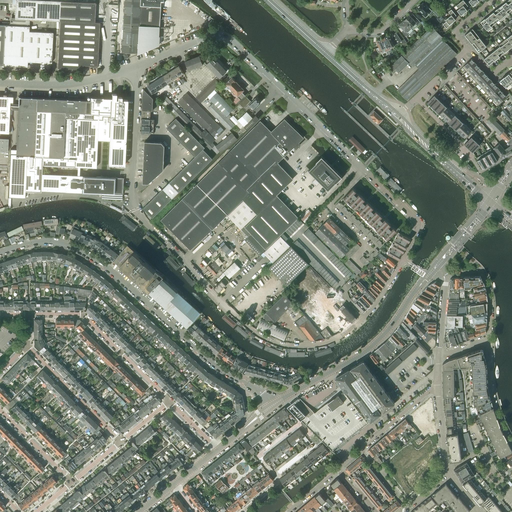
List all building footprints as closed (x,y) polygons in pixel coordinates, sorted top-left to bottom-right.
[(10,22),(9,25),(29,26),(29,20),(54,21),(59,21),(57,68),(82,69),(82,65),(97,66),(97,68),(99,23),(95,23),(95,22),(94,22),(95,3),(55,1),(38,0),(13,0),(14,2),(15,2),(14,18),(12,18),(12,22),(10,22)] [(125,0),(122,52),(138,53),(138,47),(141,0),(125,0)] [(138,53),(139,53),(146,50),(159,45),(161,0),(163,0),(162,0),(141,0),(138,47),(138,53)] [(203,0),(205,2),(210,7),(216,12),(227,20),(228,19),(230,18),(230,16),(219,6),(214,2),(210,0),(203,0)] [(463,0),(462,0),(457,5),(460,8),(457,10),(462,16),(465,13),(464,13),(467,10),(468,11),(471,8),(469,5),(470,4),(468,2),(466,4),(463,0)] [(511,9),(506,2),(502,5),(509,14),(508,13),(511,9)] [(425,5),(423,3),(421,5),(420,4),(417,7),(422,12),(421,12),(425,16),(429,13),(430,15),(433,12),(429,8),(430,7),(426,4),(425,5)] [(502,5),(498,9),(505,18),(509,14),(502,5)] [(446,21),(443,24),(446,28),(453,23),(452,22),(456,19),(454,17),(456,15),(451,9),(448,11),(451,15),(445,19),(446,21)] [(498,9),(493,12),(501,21),(505,18),(498,9)] [(493,12),(489,15),(495,23),(499,20),(501,21),(493,12)] [(442,14),(437,18),(441,23),(446,18),(442,14)] [(421,22),(417,18),(414,20),(410,17),(409,15),(404,21),(410,28),(412,29),(413,30),(417,26),(421,22)] [(489,15),(485,19),(492,28),(493,28),(491,26),(495,23),(489,15)] [(485,19),(481,22),(488,31),(492,28),(485,19)] [(410,28),(404,21),(399,25),(404,30),(402,32),(406,36),(409,34),(408,33),(412,29),(410,28)] [(0,65),(3,65),(3,66),(3,65),(27,67),(27,62),(51,63),(53,32),(29,31),(29,26),(9,25),(5,25),(0,24),(0,65)] [(443,38),(434,28),(432,26),(422,35),(397,59),(388,68),(392,72),(393,73),(396,70),(398,73),(405,66),(408,63),(412,67),(415,64),(433,47),(442,38),(443,38)] [(465,35),(468,39),(476,33),(473,29),(465,35)] [(382,38),(388,50),(390,49),(390,48),(394,46),(394,45),(397,44),(401,41),(404,46),(407,44),(404,39),(401,41),(395,32),(391,36),(392,37),(390,38),(390,36),(387,36),(382,38)] [(468,39),(472,43),(479,37),(476,33),(468,39)] [(472,43),(475,48),(483,41),(479,37),(472,43)] [(383,59),(385,62),(389,59),(391,58),(391,57),(388,50),(382,38),(377,40),(377,43),(379,47),(376,48),(378,52),(380,51),(381,52),(385,50),(386,51),(387,50),(388,52),(387,53),(388,57),(383,59)] [(509,49),(511,46),(511,44),(507,38),(503,41),(509,49)] [(475,48),(479,52),(486,46),(483,41),(475,48)] [(505,52),(509,49),(503,41),(498,45),(500,46),(505,52)] [(402,86),(397,90),(407,101),(424,84),(424,85),(457,53),(446,43),(419,69),(414,74),(402,86)] [(494,50),(499,56),(505,52),(500,46),(494,50)] [(494,50),(489,54),(494,60),(499,56),(494,50)] [(206,63),(216,73),(220,77),(222,75),(228,69),(224,65),(211,52),(209,53),(208,52),(200,56),(194,58),(186,61),(189,70),(206,63)] [(484,59),(489,65),(494,60),(489,54),(484,59)] [(464,66),(462,67),(466,72),(468,70),(475,63),(471,58),(464,66)] [(468,70),(466,72),(470,76),(472,74),(479,67),(475,63),(468,70)] [(177,64),(172,67),(179,77),(181,76),(184,74),(179,66),(178,66),(177,65),(177,64)] [(172,67),(167,71),(174,81),(177,79),(178,81),(180,80),(179,77),(172,67)] [(472,74),(470,76),(474,80),(475,78),(483,71),(479,67),(472,74)] [(167,71),(162,74),(168,84),(174,81),(167,71)] [(475,78),(474,80),(478,84),(479,83),(487,75),(483,71),(475,78)] [(162,74),(156,77),(163,88),(168,84),(162,74)] [(479,83),(478,84),(482,88),(483,87),(491,80),(487,75),(479,83)] [(229,88),(230,88),(237,81),(237,80),(233,76),(225,83),(228,86),(227,86),(229,88)] [(156,77),(151,81),(158,91),(163,88),(156,77)] [(504,77),(500,80),(506,88),(510,85),(504,77)] [(201,102),(207,97),(215,88),(216,87),(215,86),(219,82),(215,78),(196,97),(201,102)] [(483,87),(482,88),(485,92),(487,91),(495,84),(491,80),(483,87)] [(158,91),(151,81),(147,84),(148,86),(147,86),(153,94),(158,91)] [(231,90),(233,92),(241,85),(237,81),(230,88),(232,90),(231,90)] [(487,91),(485,92),(489,97),(491,95),(499,88),(495,84),(487,91)] [(236,96),(232,101),(236,105),(240,100),(245,95),(242,92),(245,89),(241,85),(233,92),(235,94),(236,96)] [(211,97),(211,98),(217,92),(218,91),(215,88),(207,97),(209,99),(211,97)] [(491,95),(489,97),(493,101),(495,99),(502,92),(499,88),(491,95)] [(142,94),(142,99),(153,100),(153,98),(144,89),(142,94)] [(210,99),(213,103),(226,116),(229,114),(233,109),(217,92),(211,98),(210,99)] [(495,99),(493,101),(497,105),(499,104),(506,96),(502,92),(495,99)] [(10,102),(9,109),(18,109),(16,149),(10,149),(8,197),(25,197),(25,191),(41,192),(41,190),(65,191),(81,191),(95,192),(98,192),(121,193),(122,193),(123,177),(100,176),(96,176),(82,175),(79,175),(79,166),(95,167),(97,140),(109,140),(108,164),(124,165),(127,100),(127,99),(125,99),(123,99),(122,99),(122,97),(116,96),(116,99),(116,96),(116,94),(112,93),(112,96),(112,98),(110,98),(103,97),(99,97),(90,97),(90,100),(78,100),(78,96),(76,96),(68,96),(68,97),(68,99),(65,99),(33,98),(18,97),(18,102),(12,102),(10,102)] [(205,129),(202,132),(212,142),(224,130),(187,93),(178,102),(205,129)] [(212,142),(202,132),(165,94),(160,99),(210,149),(211,148),(214,145),(212,142)] [(434,95),(427,102),(431,106),(438,99),(440,98),(436,94),(434,95)] [(0,96),(0,133),(8,134),(9,109),(10,102),(12,102),(12,97),(0,96)] [(250,100),(247,96),(239,104),(243,107),(250,100)] [(252,106),(254,108),(260,102),(258,100),(258,99),(257,98),(256,98),(255,97),(248,105),(250,108),(252,106)] [(438,99),(431,106),(435,110),(442,103),(444,101),(440,98),(438,99)] [(442,103),(435,110),(439,114),(446,107),(448,105),(444,101),(442,103)] [(226,116),(213,103),(208,108),(229,130),(235,125),(229,119),(231,117),(229,114),(226,116)] [(446,107),(439,114),(443,118),(450,110),(452,109),(448,105),(446,107)] [(450,110),(443,118),(447,122),(454,114),(456,113),(452,109),(450,110)] [(153,133),(154,119),(150,119),(151,111),(142,110),(141,130),(142,130),(141,132),(153,133)] [(247,111),(238,120),(247,129),(259,118),(256,114),(252,118),(247,111)] [(371,120),(374,123),(375,122),(378,125),(383,120),(374,111),(369,116),(372,119),(371,120)] [(454,114),(447,122),(452,126),(458,119),(460,117),(456,113),(454,114)] [(233,115),(230,118),(236,124),(239,121),(233,115)] [(458,119),(452,126),(456,130),(463,123),(464,121),(460,117),(458,119)] [(511,145),(507,148),(511,153),(511,151),(511,138),(507,134),(508,133),(506,131),(493,119),(491,117),(486,122),(495,130),(499,135),(511,145)] [(166,128),(173,134),(183,125),(176,118),(166,128)] [(197,184),(161,220),(190,249),(199,241),(201,242),(203,240),(202,238),(203,237),(204,239),(207,236),(206,234),(212,229),(227,214),(243,199),(243,200),(257,213),(258,214),(245,226),(251,233),(266,249),(298,217),(276,194),(293,179),(277,162),(294,146),(296,148),(300,144),(298,142),(303,138),(284,119),(271,131),(260,121),(231,150),(227,154),(212,169),(209,172),(197,184)] [(463,123),(456,130),(460,134),(467,126),(469,125),(464,121),(463,123)] [(173,134),(179,141),(189,132),(183,125),(173,134)] [(467,126),(460,134),(464,138),(465,137),(471,130),(473,129),(469,125),(467,126)] [(179,141),(186,148),(196,138),(189,132),(179,141)] [(216,146),(220,151),(221,152),(237,139),(232,133),(216,146)] [(471,137),(464,144),(468,148),(475,141),(477,139),(473,135),(471,137)] [(349,141),(362,154),(366,149),(353,137),(349,141)] [(186,148),(195,157),(205,147),(196,138),(186,148)] [(475,141),(468,148),(473,152),(474,150),(476,148),(478,146),(480,145),(481,143),(477,139),(475,141)] [(144,141),(142,183),(148,183),(163,170),(164,145),(161,142),(144,141)] [(499,144),(493,148),(502,158),(508,155),(511,153),(507,148),(504,150),(499,144)] [(195,157),(188,164),(198,173),(212,159),(203,149),(205,147),(195,157)] [(491,149),(486,152),(487,154),(492,163),(497,160),(492,152),(491,149)] [(486,152),(481,155),(482,157),(487,166),(492,163),(487,154),(486,152)] [(481,155),(476,158),(477,160),(482,169),(487,166),(482,157),(481,155)] [(309,170),(328,189),(341,176),(342,176),(331,166),(322,156),(309,170)] [(188,164),(182,170),(191,180),(198,173),(188,164)] [(381,166),(376,171),(385,180),(390,175),(381,166)] [(182,170),(175,176),(185,186),(191,180),(182,170)] [(175,176),(169,183),(178,192),(185,186),(175,176)] [(404,190),(391,178),(387,182),(400,194),(404,190)] [(169,183),(162,189),(172,199),(178,192),(169,183)] [(344,197),(353,205),(362,196),(353,188),(344,197)] [(162,189),(156,195),(165,205),(172,199),(162,189)] [(156,195),(150,202),(159,211),(165,205),(156,195)] [(353,205),(362,214),(370,205),(362,196),(353,205)] [(243,200),(228,215),(241,229),(248,236),(251,233),(245,226),(244,225),(257,213),(243,200)] [(159,211),(150,202),(143,208),(152,218),(159,211)] [(362,214),(370,222),(379,213),(370,205),(362,214)] [(370,222),(379,230),(388,221),(379,213),(370,222)] [(122,215),(118,220),(134,232),(138,227),(122,215)] [(315,232),(341,257),(349,248),(345,244),(349,241),(350,242),(353,240),(332,220),(330,217),(315,232)] [(388,221),(379,230),(388,239),(396,230),(388,221)] [(23,230),(21,226),(6,233),(7,237),(23,230)] [(69,236),(74,238),(78,230),(78,229),(78,228),(74,226),(73,228),(70,235),(69,236)] [(74,238),(79,240),(84,228),(82,227),(80,231),(78,230),(74,238)] [(79,240),(83,242),(87,234),(84,233),(86,228),(84,227),(84,228),(79,240)] [(83,242),(88,244),(92,234),(94,231),(92,230),(90,234),(90,233),(89,235),(87,234),(83,242)] [(400,232),(394,243),(405,249),(411,238),(400,232)] [(146,233),(142,238),(159,252),(162,248),(146,233)] [(248,236),(244,239),(259,255),(266,249),(251,233),(248,236)] [(89,245),(92,247),(97,239),(94,237),(95,235),(92,234),(88,244),(90,245),(89,245)] [(95,248),(96,249),(102,242),(103,241),(105,238),(102,236),(99,240),(97,239),(92,247),(95,248)] [(280,236),(263,252),(273,262),(290,246),(280,236)] [(96,249),(101,252),(106,245),(102,242),(96,249)] [(105,255),(109,258),(114,251),(111,249),(113,248),(112,248),(115,244),(114,243),(110,248),(105,255)] [(405,249),(394,243),(388,253),(399,260),(405,249)] [(101,252),(105,255),(110,248),(106,245),(101,252)] [(130,276),(148,292),(162,277),(154,269),(143,260),(140,257),(133,251),(127,245),(113,261),(119,266),(130,276)] [(309,264),(291,246),(269,267),(287,285),(309,264)] [(114,251),(109,258),(113,261),(119,253),(117,251),(116,253),(114,251)] [(381,258),(388,263),(393,268),(396,264),(389,257),(387,259),(384,256),(383,256),(380,253),(378,255),(381,258)] [(165,259),(175,270),(180,267),(169,255),(165,259)] [(76,271),(77,270),(81,262),(76,260),(73,267),(75,269),(74,270),(76,271)] [(76,271),(78,272),(78,273),(79,274),(85,265),(81,262),(77,270),(76,271)] [(388,263),(385,266),(391,273),(394,268),(393,268),(388,263)] [(83,272),(85,274),(89,267),(85,265),(79,274),(81,275),(83,272)] [(391,273),(385,266),(384,265),(380,269),(389,278),(391,273)] [(85,278),(87,279),(93,270),(89,267),(85,274),(87,275),(85,278)] [(375,274),(385,284),(388,279),(379,270),(378,270),(375,267),(372,271),(375,274)] [(91,278),(93,279),(97,273),(93,270),(87,279),(89,280),(91,278)] [(359,274),(362,278),(368,274),(364,270),(359,274)] [(181,275),(191,286),(194,283),(185,272),(181,275)] [(97,282),(102,276),(97,273),(93,279),(95,281),(93,283),(94,285),(97,282)] [(99,284),(101,286),(106,280),(102,276),(97,282),(98,283),(95,285),(97,287),(99,284)] [(464,289),(464,290),(471,289),(471,284),(473,284),(477,283),(480,282),(483,282),(480,276),(475,276),(470,276),(463,277),(464,289)] [(148,292),(171,313),(185,298),(163,279),(164,278),(162,277),(148,292)] [(214,288),(218,293),(229,282),(225,277),(214,288)] [(449,290),(448,299),(458,299),(459,289),(459,277),(455,277),(454,290),(451,290),(449,290)] [(378,278),(375,282),(382,288),(384,285),(378,278)] [(101,290),(102,291),(110,283),(106,280),(101,286),(103,287),(101,290)] [(356,284),(361,289),(365,293),(373,302),(376,298),(367,289),(359,281),(356,284)] [(375,282),(372,285),(380,292),(382,288),(375,282)] [(110,283),(102,291),(104,293),(105,292),(106,294),(113,286),(110,283)] [(371,284),(369,286),(378,295),(380,292),(372,285),(371,284)] [(109,298),(117,289),(113,286),(106,294),(108,295),(108,296),(109,298)] [(369,286),(367,289),(376,298),(378,295),(369,286)] [(427,286),(423,291),(432,296),(433,296),(436,291),(435,290),(427,286)] [(76,297),(76,299),(78,299),(78,301),(85,301),(86,296),(88,297),(91,290),(78,288),(77,295),(76,297)] [(117,289),(109,298),(108,299),(109,300),(113,296),(115,298),(120,292),(117,289)] [(474,301),(477,300),(476,297),(480,296),(486,295),(485,289),(477,291),(474,292),(475,296),(473,297),(474,301)] [(96,294),(93,291),(91,293),(87,302),(88,302),(89,303),(85,311),(87,313),(88,313),(94,307),(97,304),(95,303),(93,304),(93,305),(92,306),(90,304),(96,298),(94,296),(96,294)] [(423,291),(419,295),(430,300),(432,296),(423,291)] [(115,303),(116,304),(124,296),(120,292),(115,298),(117,300),(115,303)] [(361,297),(358,294),(357,293),(350,299),(363,312),(370,306),(361,297)] [(365,293),(361,297),(370,306),(373,302),(365,293)] [(284,294),(262,315),(269,321),(272,323),(293,303),(284,294)] [(419,295),(416,299),(428,305),(428,304),(430,300),(419,295)] [(477,300),(478,303),(487,301),(486,295),(480,296),(476,297),(477,300)] [(120,303),(122,304),(127,299),(124,296),(116,304),(118,305),(120,303)] [(185,298),(171,313),(187,327),(200,312),(185,298)] [(122,309),(123,310),(131,302),(127,299),(122,304),(124,306),(122,309)] [(424,312),(427,313),(428,312),(426,311),(425,311),(427,308),(429,309),(436,314),(437,309),(431,306),(428,304),(428,305),(416,299),(413,303),(421,309),(424,312)] [(448,307),(447,315),(456,315),(457,311),(457,307),(466,307),(466,306),(466,305),(465,305),(465,299),(458,299),(448,299),(448,307)] [(487,311),(487,301),(478,303),(470,305),(471,314),(487,311)] [(88,314),(91,317),(97,311),(95,309),(96,308),(98,306),(98,305),(100,303),(99,302),(97,304),(94,307),(88,313),(88,314)] [(127,309),(129,311),(134,305),(131,302),(123,310),(125,312),(127,309)] [(431,316),(427,313),(424,312),(421,309),(413,303),(411,307),(421,315),(422,314),(425,316),(427,318),(429,320),(431,316)] [(346,317),(352,323),(357,319),(343,304),(341,306),(339,307),(343,312),(347,316),(346,317)] [(129,315),(130,317),(138,308),(134,305),(129,311),(131,313),(129,315)] [(416,313),(420,316),(421,315),(411,307),(409,310),(415,315),(416,313)] [(134,315),(136,317),(141,312),(138,308),(130,317),(132,318),(134,315)] [(409,310),(408,313),(415,320),(415,319),(416,318),(414,317),(415,315),(409,310)] [(95,320),(101,314),(97,311),(91,317),(94,319),(95,320)] [(101,314),(95,320),(95,321),(98,324),(104,318),(102,316),(105,313),(104,311),(102,313),(101,314)] [(136,322),(137,323),(145,315),(141,312),(136,317),(138,319),(136,322)] [(321,325),(317,329),(325,339),(333,336),(342,331),(347,328),(353,323),(352,323),(346,317),(347,316),(343,312),(325,329),(321,325)] [(408,313),(404,318),(410,324),(413,322),(415,320),(408,313)] [(222,318),(233,328),(237,324),(225,314),(222,318)] [(104,318),(98,324),(101,326),(102,327),(108,321),(111,318),(112,316),(111,315),(107,319),(106,320),(104,318)] [(141,322),(143,323),(148,318),(145,315),(137,323),(139,324),(141,322)] [(324,339),(308,319),(304,315),(296,322),(299,326),(310,340),(310,341),(324,339)] [(447,315),(446,326),(445,326),(445,329),(451,328),(451,327),(453,327),(453,328),(455,328),(457,328),(460,327),(460,326),(462,326),(462,327),(462,326),(463,315),(456,315),(447,315)] [(111,325),(109,323),(112,320),(111,318),(108,321),(102,327),(102,328),(105,330),(111,325)] [(147,327),(152,322),(148,318),(143,323),(142,325),(144,327),(143,328),(144,329),(147,327)] [(412,326),(414,328),(415,327),(413,325),(412,326),(410,324),(404,318),(402,321),(410,329),(412,326)] [(256,329),(284,341),(288,331),(261,319),(256,329)] [(76,327),(80,331),(83,329),(86,326),(81,321),(81,322),(76,326),(76,327)] [(402,321),(400,325),(412,338),(414,341),(417,338),(409,329),(402,321)] [(149,329),(151,331),(156,325),(152,322),(147,327),(148,328),(145,330),(147,332),(149,329)] [(188,329),(192,332),(198,326),(194,323),(188,329)] [(118,331),(116,330),(120,326),(118,324),(118,325),(116,327),(115,328),(109,334),(109,335),(112,337),(118,331)] [(115,328),(113,327),(111,325),(105,330),(108,333),(109,334),(115,328)] [(151,336),(152,337),(160,329),(156,325),(151,331),(153,333),(151,336)] [(246,339),(249,334),(237,325),(234,329),(246,339)] [(398,326),(397,328),(402,334),(404,336),(405,338),(408,341),(410,339),(410,340),(412,338),(400,325),(399,325),(398,326)] [(192,332),(196,336),(201,329),(198,326),(192,332)] [(418,332),(421,336),(426,331),(425,330),(423,328),(423,327),(418,332)] [(396,329),(394,332),(401,339),(405,343),(403,341),(405,338),(404,336),(402,334),(397,328),(396,329)] [(445,329),(444,337),(446,346),(448,347),(452,345),(448,336),(449,332),(451,332),(453,331),(451,328),(445,329)] [(455,328),(461,341),(464,340),(461,331),(459,332),(458,329),(457,328),(455,328)] [(77,335),(80,338),(86,332),(83,329),(80,331),(77,335)] [(157,339),(163,332),(160,329),(152,337),(154,339),(155,337),(157,339)] [(196,336),(199,339),(206,331),(204,329),(203,331),(201,329),(196,336)] [(118,331),(112,337),(115,340),(116,341),(116,340),(121,335),(125,332),(123,330),(121,332),(121,333),(120,334),(118,331)] [(466,331),(469,338),(475,336),(473,332),(470,333),(469,330),(466,331)] [(199,339),(203,342),(206,339),(209,336),(207,334),(208,333),(206,331),(199,339)] [(452,335),(448,336),(452,345),(457,343),(453,332),(453,331),(451,332),(452,335)] [(80,338),(84,342),(90,336),(86,332),(80,338)] [(125,338),(123,336),(126,333),(125,332),(121,335),(116,340),(116,341),(119,344),(125,338)] [(158,342),(159,343),(167,335),(163,332),(157,339),(159,341),(158,342)] [(394,332),(391,335),(402,346),(405,343),(401,339),(394,332)] [(122,347),(123,348),(129,342),(134,336),(132,334),(127,340),(125,338),(119,344),(122,347)] [(424,338),(427,342),(432,337),(431,336),(429,334),(424,338)] [(161,345),(162,344),(164,346),(170,338),(167,335),(159,343),(161,345)] [(391,335),(388,339),(396,348),(398,350),(402,346),(402,347),(402,346),(391,335)] [(84,342),(87,345),(93,339),(90,336),(84,342)] [(206,345),(208,346),(213,340),(209,336),(206,339),(203,342),(203,343),(203,344),(205,345),(206,345)] [(432,337),(427,342),(432,348),(435,345),(435,341),(435,340),(432,337)] [(174,341),(170,338),(164,346),(166,347),(165,348),(166,350),(174,341)] [(249,342),(262,349),(264,345),(251,338),(249,342)] [(34,345),(38,350),(43,344),(43,345),(45,343),(43,339),(42,339),(34,339),(34,345)] [(87,345),(90,348),(96,342),(93,339),(87,345)] [(388,339),(384,342),(392,352),(396,348),(398,350),(396,348),(388,339)] [(210,349),(212,350),(218,343),(213,340),(208,346),(208,347),(209,349),(210,349)] [(218,343),(212,350),(213,351),(213,352),(215,353),(216,354),(219,350),(222,347),(219,345),(222,341),(220,340),(219,342),(218,343)] [(166,350),(168,351),(170,353),(172,350),(177,345),(174,341),(166,350)] [(90,348),(94,352),(100,346),(96,342),(90,348)] [(124,349),(127,352),(133,346),(129,342),(123,348),(124,349)] [(384,342),(381,345),(389,354),(392,352),(384,342)] [(41,353),(49,346),(51,344),(50,343),(45,347),(43,345),(43,344),(38,350),(41,353)] [(130,355),(131,355),(136,349),(139,346),(140,345),(138,343),(135,347),(136,348),(135,348),(133,346),(127,352),(130,355)] [(48,350),(50,348),(53,345),(51,344),(49,346),(41,353),(45,357),(50,352),(48,350)] [(140,353),(138,351),(139,350),(142,347),(140,345),(139,346),(136,349),(131,355),(130,355),(131,356),(134,359),(140,353)] [(171,355),(173,356),(181,348),(177,345),(172,350),(174,352),(171,355)] [(381,345),(378,348),(387,358),(386,357),(389,354),(381,345)] [(94,354),(95,353),(97,355),(103,349),(100,346),(94,352),(93,353),(94,354)] [(280,357),(282,352),(265,346),(263,350),(280,357)] [(314,353),(316,358),(333,353),(330,347),(314,353)] [(178,358),(179,357),(184,351),(181,348),(173,356),(175,358),(176,356),(178,358)] [(217,355),(222,358),(226,351),(222,348),(217,355)] [(374,351),(375,351),(383,361),(387,358),(378,348),(374,351)] [(103,349),(97,355),(95,357),(99,361),(101,359),(107,352),(103,349)] [(454,369),(453,367),(461,367),(463,376),(466,407),(469,406),(470,407),(474,406),(491,400),(488,388),(487,366),(482,349),(460,356),(449,360),(443,363),(443,369),(444,370),(454,369)] [(57,350),(54,352),(52,354),(50,352),(45,357),(49,361),(54,356),(58,351),(57,350)] [(178,361),(180,363),(182,360),(188,354),(184,351),(179,357),(181,358),(178,361)] [(222,358),(226,361),(231,354),(226,351),(222,358)] [(374,351),(375,352),(370,355),(375,363),(381,359),(383,361),(375,351),(374,351)] [(59,352),(57,355),(55,357),(54,356),(49,361),(53,365),(58,360),(56,358),(62,353),(60,352),(60,353),(59,352)] [(101,359),(104,362),(110,356),(107,352),(101,359)] [(145,352),(142,355),(140,353),(134,359),(137,361),(137,362),(138,362),(143,356),(144,355),(146,353),(145,352)] [(26,353),(23,357),(29,363),(31,365),(35,362),(32,359),(26,353)] [(191,357),(188,354),(182,360),(180,363),(182,364),(183,363),(185,365),(186,363),(191,357)] [(231,354),(226,361),(231,365),(235,358),(231,354)] [(104,362),(108,366),(114,360),(110,356),(104,362)] [(138,363),(141,366),(147,360),(143,356),(138,362),(137,362),(138,363)] [(150,357),(147,360),(141,366),(144,368),(144,369),(145,369),(150,363),(157,356),(156,356),(154,358),(153,357),(152,359),(150,357)] [(154,366),(152,364),(155,361),(158,358),(157,356),(150,363),(145,369),(144,369),(145,370),(148,372),(154,366)] [(238,368),(243,359),(237,356),(232,365),(238,368)] [(23,357),(19,360),(25,367),(29,363),(23,357)] [(185,367),(187,369),(195,360),(191,357),(186,363),(188,365),(185,367)] [(65,358),(63,360),(60,362),(58,360),(53,365),(57,369),(66,360),(65,358)] [(238,368),(244,371),(248,362),(243,359),(238,368)] [(249,373),(250,373),(253,366),(254,361),(255,359),(253,359),(251,365),(248,364),(244,372),(246,372),(246,373),(248,373),(249,373)] [(19,360),(16,364),(22,370),(25,367),(19,360)] [(63,365),(65,363),(68,361),(66,360),(57,369),(60,372),(65,367),(63,365)] [(112,370),(113,369),(118,363),(115,360),(114,360),(108,366),(105,369),(107,371),(110,368),(112,370)] [(191,368),(193,369),(198,364),(195,360),(187,369),(188,371),(189,371),(191,368)] [(336,377),(336,378),(346,391),(348,390),(356,400),(370,421),(377,416),(381,413),(378,409),(380,408),(383,411),(394,403),(376,378),(363,361),(364,361),(363,361),(362,361),(350,368),(351,369),(353,372),(351,373),(348,370),(336,377)] [(113,369),(116,372),(121,367),(118,363),(113,369)] [(22,374),(20,372),(22,370),(16,364),(12,367),(18,373),(20,375),(22,374)] [(63,376),(71,368),(73,366),(74,366),(72,364),(67,369),(65,367),(60,372),(63,376)] [(193,377),(194,375),(197,373),(198,374),(203,368),(202,367),(198,364),(193,369),(195,371),(192,374),(191,375),(193,377)] [(71,368),(63,376),(67,379),(72,374),(74,372),(72,370),(74,368),(73,366),(71,368)] [(151,376),(152,375),(157,370),(154,366),(148,372),(150,375),(151,376)] [(269,379),(271,379),(274,367),(273,366),(271,371),(268,370),(266,378),(267,378),(269,379)] [(12,367),(9,371),(15,377),(18,373),(12,367)] [(116,372),(119,375),(125,370),(123,367),(122,367),(121,367),(116,372)] [(152,376),(155,379),(161,373),(159,371),(162,368),(160,367),(158,369),(157,370),(152,375),(151,376),(152,376)] [(203,380),(204,380),(208,372),(203,368),(198,374),(204,379),(203,380)] [(293,375),(293,377),(292,380),(293,382),(295,381),(302,378),(302,376),(303,376),(301,372),(300,373),(299,372),(297,373),(296,372),(297,369),(293,369),(293,370),(295,374),(293,375)] [(444,396),(453,396),(454,396),(454,369),(444,370),(443,370),(443,396),(444,396)] [(46,373),(42,370),(36,376),(38,377),(36,381),(37,382),(40,379),(46,373)] [(119,379),(121,377),(123,379),(128,373),(127,373),(127,372),(125,370),(119,375),(117,377),(119,379)] [(9,371),(5,374),(11,380),(15,377),(9,371)] [(78,372),(76,374),(74,376),(72,374),(67,379),(70,383),(77,376),(80,373),(78,372)] [(161,373),(155,379),(157,382),(158,383),(159,382),(164,377),(165,375),(168,373),(166,372),(163,375),(161,373)] [(204,380),(208,383),(213,375),(208,372),(204,380)] [(46,373),(40,379),(37,382),(38,384),(41,381),(43,382),(49,376),(46,373)] [(77,379),(79,377),(81,375),(80,373),(77,376),(70,383),(73,386),(79,381),(77,379)] [(124,384),(126,382),(131,377),(128,373),(123,379),(121,381),(124,384)] [(4,380),(6,382),(8,384),(11,380),(5,374),(2,378),(4,380)] [(208,383),(213,386),(218,378),(213,375),(208,383)] [(43,382),(47,386),(53,380),(49,376),(43,382)] [(126,382),(130,386),(135,380),(131,377),(126,382)] [(159,383),(162,386),(168,380),(164,377),(159,382),(158,383),(159,383)] [(213,386),(218,389),(222,381),(218,378),(213,386)] [(85,379),(83,381),(81,383),(79,381),(73,386),(77,390),(84,382),(86,380),(85,379)] [(171,382),(170,382),(168,380),(162,386),(164,389),(165,389),(171,384),(174,381),(173,379),(171,381),(171,382)] [(45,390),(48,387),(50,389),(56,383),(53,380),(47,386),(44,389),(45,390)] [(86,380),(84,382),(77,390),(80,393),(85,388),(83,386),(88,382),(86,380)] [(130,386),(133,389),(139,383),(137,381),(136,381),(135,380),(130,386)] [(171,384),(165,389),(166,390),(169,393),(175,387),(172,385),(173,384),(174,384),(176,382),(174,381),(171,384)] [(218,389),(222,391),(227,384),(222,381),(218,389)] [(50,397),(53,393),(59,387),(56,383),(50,389),(52,391),(48,395),(50,397)] [(133,389),(137,392),(142,387),(141,386),(141,385),(139,383),(133,389)] [(222,391),(227,394),(232,387),(227,384),(222,391)] [(84,397),(91,389),(93,387),(92,386),(89,388),(87,390),(85,388),(80,393),(84,397)] [(175,387),(169,393),(171,396),(173,397),(179,391),(178,390),(181,387),(180,386),(177,389),(175,387)] [(53,393),(57,396),(63,390),(59,387),(53,393)] [(93,387),(91,389),(84,397),(87,400),(93,394),(91,392),(95,389),(93,387)] [(142,387),(137,392),(140,396),(145,390),(142,387)] [(227,394),(231,397),(236,390),(232,387),(227,394)] [(179,391),(173,397),(175,399),(177,401),(177,402),(178,401),(183,395),(181,393),(185,389),(184,388),(180,392),(179,391)] [(57,403),(60,400),(66,394),(63,390),(57,396),(59,398),(55,402),(57,403)] [(233,398),(234,402),(243,401),(242,401),(241,394),(236,391),(236,390),(231,397),(233,398)] [(294,403),(288,407),(301,420),(312,431),(315,434),(317,436),(322,441),(323,442),(331,450),(332,450),(337,446),(361,428),(362,428),(366,424),(370,421),(356,400),(348,390),(346,391),(344,392),(343,391),(338,394),(334,398),(319,409),(315,412),(305,403),(305,404),(299,408),(294,403)] [(14,401),(16,403),(19,400),(23,396),(20,392),(12,400),(14,401)] [(7,393),(2,399),(6,403),(12,398),(7,393)] [(87,400),(90,403),(98,396),(100,394),(99,393),(96,395),(95,396),(93,394),(87,400)] [(62,401),(64,403),(70,397),(66,394),(60,400),(57,403),(58,404),(62,401)] [(90,403),(94,407),(99,402),(97,400),(99,398),(101,396),(100,394),(98,396),(90,403)] [(155,394),(152,397),(157,403),(158,402),(158,403),(162,400),(155,394)] [(183,395),(178,401),(178,402),(180,404),(181,405),(187,399),(190,396),(189,394),(185,397),(183,395)] [(187,399),(181,405),(182,406),(184,408),(184,407),(185,408),(190,402),(189,400),(192,397),(190,396),(187,399)] [(64,403),(68,407),(74,401),(70,397),(64,403)] [(152,397),(148,400),(153,406),(157,403),(152,397)] [(14,411),(20,405),(22,404),(20,402),(19,400),(16,403),(11,408),(14,411)] [(105,400),(103,402),(101,404),(99,402),(94,407),(97,410),(107,401),(105,400)] [(148,400),(144,403),(149,410),(153,406),(148,400)] [(196,400),(192,404),(190,402),(185,408),(185,409),(187,411),(188,412),(195,404),(198,402),(196,400)] [(472,417),(479,414),(493,407),(492,405),(491,401),(491,400),(474,406),(470,407),(472,417)] [(66,412),(69,409),(71,411),(77,405),(74,401),(68,407),(65,410),(66,412)] [(104,407),(106,405),(109,402),(107,401),(97,410),(100,414),(106,409),(104,407)] [(144,403),(140,407),(145,413),(149,410),(144,403)] [(18,415),(24,409),(25,407),(22,404),(20,405),(14,411),(18,415)] [(189,412),(189,413),(191,415),(191,414),(192,415),(197,409),(195,407),(197,406),(195,404),(188,412),(189,412)] [(71,411),(75,414),(81,408),(77,405),(71,411)] [(100,414),(104,417),(113,408),(112,407),(108,411),(106,409),(100,414)] [(140,407),(136,410),(141,417),(145,413),(140,407)] [(234,411),(234,412),(234,411),(240,418),(239,417),(244,413),(243,407),(244,407),(235,408),(235,410),(234,411)] [(285,407),(281,409),(287,417),(291,415),(285,407)] [(500,458),(505,455),(505,456),(511,451),(511,450),(503,434),(499,426),(493,408),(493,407),(479,414),(481,418),(475,421),(476,424),(483,421),(486,429),(487,432),(488,432),(491,439),(491,440),(492,443),(493,443),(497,450),(490,453),(492,456),(498,453),(500,458)] [(81,408),(75,414),(73,416),(74,417),(76,416),(78,418),(84,411),(81,408)] [(113,408),(104,417),(107,421),(112,416),(110,414),(115,409),(113,408)] [(136,410),(135,411),(133,408),(131,409),(133,412),(131,414),(136,420),(141,417),(136,410)] [(203,408),(200,411),(197,409),(192,415),(192,416),(194,418),(195,419),(201,413),(204,410),(203,408)] [(18,415),(21,418),(27,412),(24,409),(18,415)] [(281,409),(278,412),(284,420),(287,417),(281,409)] [(206,418),(203,415),(206,412),(205,410),(202,413),(201,413),(195,419),(196,419),(197,420),(197,421),(199,423),(200,423),(204,419),(206,418)] [(87,415),(84,411),(78,418),(80,419),(77,422),(78,424),(81,421),(87,415)] [(234,412),(230,415),(235,421),(240,418),(234,411),(234,412)] [(21,418),(24,422),(30,416),(27,412),(21,418)] [(162,423),(163,421),(169,416),(165,412),(159,417),(162,420),(160,422),(162,423)] [(278,412),(274,415),(278,420),(280,423),(284,420),(278,412)] [(131,414),(129,416),(126,413),(124,414),(127,417),(132,424),(136,420),(131,414)] [(123,421),(128,427),(132,424),(127,417),(124,414),(123,415),(126,419),(123,421)] [(82,423),(83,422),(85,424),(91,418),(87,415),(81,421),(78,424),(80,426),(82,424),(82,423)] [(230,415),(226,418),(231,425),(235,421),(230,415)] [(274,415),(269,419),(273,424),(278,420),(274,415)] [(28,425),(34,419),(36,417),(34,416),(33,418),(30,416),(24,422),(28,425)] [(172,419),(169,416),(163,421),(162,423),(163,425),(165,423),(167,425),(172,419)] [(85,424),(87,426),(86,428),(86,427),(84,429),(85,431),(86,430),(94,422),(91,418),(85,424)] [(226,418),(222,421),(227,428),(231,425),(226,418)] [(405,418),(402,421),(407,427),(409,430),(413,428),(405,418)] [(28,425),(31,429),(37,422),(34,419),(28,425)] [(116,421),(119,424),(124,430),(128,427),(123,421),(121,423),(118,419),(116,421)] [(167,425),(169,427),(167,429),(168,430),(169,430),(176,423),(172,419),(167,425)] [(269,419),(264,423),(268,428),(273,424),(269,419)] [(278,420),(273,424),(277,429),(282,425),(280,423),(278,420)] [(124,430),(119,424),(116,421),(115,422),(118,425),(114,428),(120,434),(124,431),(123,431),(124,430)] [(222,421),(218,425),(223,431),(227,428),(222,421)] [(402,421),(399,424),(406,433),(407,432),(405,429),(407,427),(402,421)] [(31,429),(35,432),(40,427),(41,426),(37,422),(31,429)] [(88,431),(90,429),(92,431),(98,425),(94,422),(86,430),(88,431)] [(176,423),(169,430),(170,431),(172,430),(174,432),(180,426),(179,425),(179,426),(176,423)] [(213,428),(219,435),(223,431),(218,425),(216,423),(212,426),(213,428)] [(264,423),(260,426),(263,431),(268,428),(264,423)] [(273,424),(268,428),(272,433),(277,429),(273,424)] [(399,424),(395,427),(400,433),(402,431),(406,437),(407,435),(406,433),(399,424)] [(98,425),(92,431),(91,432),(92,433),(93,432),(94,433),(100,428),(98,425)] [(150,425),(146,429),(151,435),(155,432),(150,425)] [(219,435),(213,428),(212,426),(211,425),(206,429),(208,432),(209,432),(211,435),(212,435),(214,438),(219,435)] [(177,435),(178,436),(184,430),(180,426),(174,432),(176,434),(174,437),(175,438),(177,435)] [(260,426),(255,430),(259,435),(263,431),(260,426)] [(35,432),(39,436),(44,431),(40,427),(35,432)] [(395,427),(392,430),(399,439),(400,437),(402,436),(400,433),(395,427)] [(268,428),(263,431),(267,436),(272,433),(268,428)] [(146,429),(142,432),(147,438),(151,435),(146,429)] [(299,429),(295,432),(301,439),(305,436),(299,429)] [(2,435),(6,439),(11,434),(7,430),(2,435)] [(188,433),(184,430),(178,436),(175,439),(176,441),(180,438),(182,440),(188,433)] [(255,430),(250,434),(254,439),(259,435),(255,430)] [(395,437),(397,440),(399,443),(401,442),(399,439),(392,430),(388,433),(393,439),(395,437)] [(39,436),(43,440),(49,435),(44,431),(39,436)] [(98,436),(99,437),(97,438),(102,444),(106,440),(99,431),(96,433),(98,436)] [(263,431),(259,435),(263,440),(267,436),(263,431)] [(142,432),(138,435),(143,442),(147,438),(142,432)] [(295,432),(291,435),(297,442),(301,439),(295,432)] [(182,440),(185,443),(191,437),(189,435),(188,433),(182,440)] [(385,436),(392,445),(393,447),(395,445),(391,440),(393,439),(388,433),(385,436)] [(446,435),(448,448),(459,446),(458,439),(457,433),(456,433),(447,434),(446,435)] [(6,439),(10,443),(15,438),(11,434),(6,439)] [(245,438),(249,442),(254,439),(250,434),(245,438)] [(43,440),(47,445),(53,439),(49,435),(43,440)] [(138,435),(134,438),(139,445),(143,442),(138,435)] [(259,435),(254,439),(258,444),(263,440),(259,435)] [(297,442),(291,435),(287,438),(293,445),(297,442)] [(93,441),(98,448),(102,444),(97,438),(94,440),(91,436),(89,438),(93,441)] [(388,443),(390,446),(391,448),(393,447),(392,445),(385,436),(381,439),(386,445),(388,443)] [(185,443),(189,447),(195,441),(191,437),(185,443)] [(10,443),(14,448),(20,442),(15,438),(10,443)] [(89,445),(94,451),(98,448),(93,441),(89,438),(88,439),(91,443),(89,445)] [(132,445),(131,446),(134,449),(139,445),(134,438),(130,442),(132,445)] [(247,447),(246,448),(252,455),(255,452),(252,447),(245,438),(241,441),(247,447)] [(47,445),(51,449),(57,443),(53,439),(47,445)] [(254,439),(249,442),(253,448),(258,444),(254,439)] [(286,439),(282,442),(288,449),(292,446),(286,439)] [(381,439),(378,442),(385,450),(387,449),(384,446),(386,445),(381,439)] [(198,444),(195,441),(189,447),(191,449),(190,449),(189,450),(191,452),(198,444)] [(14,448),(18,452),(24,446),(20,442),(14,448)] [(282,442),(278,445),(284,452),(288,449),(282,442)] [(378,442),(374,444),(379,450),(381,449),(383,452),(385,450),(378,442)] [(51,449),(55,453),(61,447),(57,443),(51,449)] [(239,443),(235,446),(240,453),(244,450),(239,443)] [(202,448),(198,444),(191,452),(188,455),(190,457),(193,454),(192,453),(194,451),(195,453),(202,448)] [(319,445),(318,446),(325,455),(329,452),(323,444),(320,446),(319,445)] [(374,444),(371,447),(378,456),(380,455),(378,452),(379,450),(374,444)] [(84,448),(84,449),(89,455),(94,451),(89,445),(87,447),(85,445),(83,446),(84,448)] [(278,445),(275,448),(280,455),(284,452),(278,445)] [(18,452),(22,456),(28,450),(24,446),(18,452)] [(131,446),(127,449),(133,456),(137,452),(134,449),(131,446)] [(237,456),(239,454),(240,456),(242,455),(240,453),(235,446),(231,449),(237,456)] [(317,448),(315,450),(321,458),(325,455),(318,446),(317,447),(317,448)] [(459,446),(448,448),(450,461),(461,460),(460,451),(459,446)] [(60,457),(65,452),(61,447),(55,453),(60,457)] [(378,456),(371,447),(368,450),(368,451),(372,456),(379,465),(382,462),(378,456)] [(275,448),(271,451),(276,458),(280,455),(275,448)] [(84,449),(79,452),(85,459),(89,455),(84,449)] [(127,449),(123,452),(129,459),(133,456),(127,449)] [(231,449),(228,452),(233,458),(237,456),(231,449)] [(22,456),(26,460),(32,455),(28,450),(22,456)] [(312,451),(310,452),(317,461),(321,458),(315,450),(313,452),(312,451)] [(271,451),(267,454),(273,461),(276,458),(271,451)] [(505,461),(508,459),(511,456),(511,451),(505,456),(502,457),(505,461)] [(79,452),(76,456),(81,462),(85,459),(79,452)] [(123,452),(120,456),(126,463),(127,461),(129,459),(123,452)] [(228,452),(224,455),(225,456),(229,461),(233,458),(228,452)] [(317,461),(310,452),(309,453),(310,454),(307,456),(314,464),(317,461)] [(273,461),(267,454),(263,457),(269,465),(273,461)] [(26,460),(30,464),(36,459),(32,455),(26,460)] [(174,458),(175,459),(179,465),(180,465),(184,461),(179,455),(174,458)] [(220,458),(225,464),(227,467),(229,469),(231,468),(229,466),(227,463),(229,461),(225,456),(224,455),(220,458)] [(66,461),(65,461),(72,469),(76,465),(77,465),(72,459),(71,459),(72,459),(69,462),(67,460),(71,457),(69,456),(65,459),(66,461)] [(76,456),(72,459),(77,465),(81,462),(76,456)] [(120,456),(116,459),(121,465),(123,463),(124,464),(126,463),(120,456)] [(503,473),(507,470),(511,466),(511,456),(508,459),(497,469),(501,475),(503,473)] [(170,457),(169,459),(176,468),(179,465),(175,459),(173,461),(170,457)] [(303,458),(301,459),(308,468),(313,464),(307,457),(305,459),(303,458)] [(220,458),(216,461),(222,467),(225,464),(220,458)] [(30,464),(35,468),(40,463),(36,459),(30,464)] [(116,459),(112,462),(118,469),(120,468),(119,467),(121,465),(116,459)] [(169,463),(167,465),(172,471),(176,468),(169,459),(167,460),(169,463)] [(301,462),(298,464),(304,471),(308,468),(301,459),(299,460),(301,462)] [(213,464),(218,470),(222,475),(223,474),(222,473),(223,473),(221,471),(222,471),(220,469),(222,467),(216,461),(213,464)] [(112,462),(108,465),(113,472),(116,470),(116,471),(118,469),(112,462)] [(459,478),(459,479),(472,471),(467,462),(454,470),(456,474),(456,475),(457,475),(459,478)] [(40,463),(35,468),(39,472),(44,467),(40,463)] [(161,465),(168,474),(172,471),(167,465),(166,463),(164,464),(163,463),(161,465)] [(213,464),(209,466),(214,473),(218,470),(213,464)] [(294,465),(292,466),(299,475),(304,471),(298,464),(295,467),(294,465)] [(108,465),(104,469),(110,476),(112,474),(111,473),(113,472),(108,465)] [(162,469),(160,471),(165,477),(168,474),(161,465),(160,466),(162,469)] [(209,466),(205,469),(210,476),(214,473),(209,466)] [(292,469),(289,472),(294,478),(299,475),(292,466),(290,468),(292,469)] [(104,469),(99,473),(105,479),(107,477),(108,478),(110,476),(104,469)] [(156,469),(154,470),(161,479),(165,477),(160,471),(158,472),(156,469)] [(210,476),(205,469),(201,472),(207,479),(210,476)] [(155,475),(153,476),(157,482),(161,479),(154,470),(152,472),(155,475)] [(273,480),(268,473),(266,471),(262,474),(264,476),(269,483),(273,480)] [(472,471),(459,479),(461,482),(461,483),(474,475),(472,471)] [(285,472),(283,473),(290,482),(294,478),(289,472),(286,474),(285,472)] [(99,473),(96,476),(102,483),(103,482),(103,481),(105,479),(99,473)] [(290,482),(283,473),(281,475),(283,477),(280,479),(285,486),(290,482)] [(148,475),(146,476),(153,485),(157,482),(153,476),(150,478),(148,475)] [(10,476),(8,479),(5,481),(3,479),(0,482),(0,485),(2,487),(9,480),(11,478),(10,476)] [(52,476),(47,480),(52,486),(57,482),(52,476)] [(96,476),(92,479),(97,485),(99,484),(100,484),(102,483),(96,476)] [(147,481),(145,482),(150,488),(153,485),(146,476),(145,478),(147,481)] [(264,476),(261,479),(266,486),(269,483),(264,476)] [(11,478),(9,480),(2,487),(5,491),(10,485),(8,483),(14,478),(12,477),(11,478)] [(330,484),(333,489),(341,482),(338,478),(330,484)] [(95,490),(94,489),(98,486),(97,485),(92,479),(88,482),(95,491),(95,490)] [(221,479),(214,484),(220,490),(223,493),(229,488),(226,485),(221,479)] [(261,479),(257,482),(262,489),(266,486),(261,479)] [(463,484),(466,488),(472,484),(473,483),(470,479),(468,480),(463,484)] [(47,480),(43,484),(47,490),(52,486),(47,480)] [(141,485),(141,486),(145,492),(150,488),(145,482),(143,484),(141,481),(139,482),(141,485)] [(15,490),(17,488),(19,486),(20,486),(22,484),(21,482),(18,485),(8,494),(12,498),(17,492),(15,490)] [(84,485),(90,493),(92,491),(93,492),(95,491),(88,482),(84,485)] [(193,482),(190,485),(189,482),(183,487),(183,488),(185,492),(192,486),(193,485),(195,484),(193,482)] [(257,482),(253,485),(258,492),(262,489),(257,482)] [(333,489),(337,493),(345,486),(341,482),(333,489)] [(17,483),(14,485),(12,487),(10,485),(5,491),(8,494),(18,485),(17,483)] [(139,487),(137,489),(141,495),(145,492),(141,486),(140,486),(138,483),(136,484),(139,487)] [(466,488),(470,492),(475,488),(476,487),(473,483),(472,484),(466,488)] [(43,484),(36,489),(38,492),(41,491),(43,493),(47,490),(43,484)] [(443,498),(444,499),(446,500),(448,503),(447,504),(448,505),(449,504),(453,508),(454,508),(454,510),(455,511),(453,511),(452,511),(451,511),(468,511),(470,511),(469,510),(458,497),(457,498),(447,485),(446,485),(446,484),(444,485),(440,488),(441,488),(438,490),(432,495),(439,504),(442,501),(441,500),(443,498)] [(84,485),(80,488),(86,495),(90,492),(90,493),(84,485)] [(253,485),(251,487),(249,485),(247,486),(248,487),(249,488),(254,495),(258,492),(253,485)] [(188,495),(195,490),(192,486),(185,492),(188,495)] [(337,493),(340,497),(348,491),(345,486),(337,493)] [(254,495),(249,488),(248,487),(246,489),(247,490),(246,491),(251,498),(254,495)] [(470,492),(473,496),(478,492),(480,490),(476,487),(475,488),(470,492)] [(80,488),(76,491),(82,498),(86,495),(80,488)] [(132,488),(130,489),(137,498),(141,495),(137,489),(134,491),(132,488)] [(36,489),(31,493),(36,499),(43,493),(41,491),(38,492),(36,489)] [(131,493),(129,495),(134,501),(137,498),(130,489),(129,490),(131,493)] [(196,489),(195,490),(188,495),(191,499),(201,492),(200,490),(198,492),(196,489)] [(473,496),(476,500),(482,495),(483,494),(480,490),(478,492),(473,496)] [(73,494),(73,495),(79,502),(78,501),(82,498),(76,491),(73,494)] [(246,491),(242,494),(247,501),(248,500),(251,498),(246,491)] [(340,497),(344,501),(351,495),(348,491),(340,497)] [(201,498),(199,496),(200,496),(199,496),(202,494),(201,492),(191,499),(194,503),(201,498)] [(31,493),(27,497),(32,503),(36,499),(31,493)] [(125,493),(123,495),(130,504),(134,501),(129,495),(127,497),(125,493)] [(323,497),(319,493),(315,496),(322,504),(326,500),(327,502),(330,500),(325,495),(323,497)] [(168,499),(170,501),(166,504),(167,506),(168,505),(171,503),(177,498),(175,494),(175,495),(174,494),(168,499)] [(242,494),(238,498),(243,504),(247,501),(242,494)] [(480,504),(482,502),(485,499),(486,498),(483,494),(482,495),(476,500),(480,504)] [(73,495),(69,498),(75,505),(79,502),(73,495)] [(121,496),(122,497),(120,498),(122,501),(126,507),(130,504),(123,495),(121,496)] [(344,501),(347,505),(355,499),(351,495),(344,501)] [(236,500),(234,502),(239,507),(239,508),(243,504),(238,498),(236,496),(234,497),(236,500)] [(322,504),(315,496),(311,500),(317,507),(322,504)] [(430,496),(427,499),(433,507),(437,504),(430,496)] [(482,502),(485,506),(492,500),(488,496),(486,498),(485,499),(482,502)] [(27,497),(22,501),(27,506),(32,503),(27,497)] [(69,498),(65,501),(72,510),(72,509),(71,508),(75,505),(69,498)] [(122,501),(120,498),(119,498),(116,501),(123,510),(126,507),(122,501)] [(177,498),(171,503),(168,505),(170,507),(172,505),(174,507),(181,502),(177,498)] [(194,503),(197,507),(198,508),(204,503),(204,502),(207,500),(206,498),(204,499),(204,500),(203,501),(201,498),(194,503)] [(347,505),(350,509),(358,503),(355,499),(347,505)] [(427,499),(423,502),(430,510),(433,507),(427,499)] [(233,511),(235,510),(228,502),(227,500),(225,501),(227,503),(229,506),(227,508),(230,511),(233,511)] [(230,500),(228,502),(235,510),(239,507),(234,502),(232,503),(230,500)] [(317,507),(311,500),(307,503),(313,511),(317,507)] [(485,506),(488,510),(495,504),(492,500),(485,506)] [(27,506),(22,501),(18,504),(23,510),(27,506)] [(65,501),(61,505),(67,511),(69,510),(70,511),(72,510),(65,501)] [(116,505),(114,507),(118,511),(119,511),(123,510),(116,501),(114,502),(116,505)] [(198,508),(201,511),(208,507),(209,506),(208,501),(205,503),(204,503),(198,508)] [(174,507),(177,511),(184,506),(181,502),(174,507)] [(423,502),(420,505),(425,511),(426,511),(430,510),(423,502)] [(112,508),(110,505),(108,503),(107,505),(110,509),(112,511),(118,511),(114,507),(112,508)] [(311,511),(313,511),(307,503),(303,507),(307,511),(311,511)] [(350,509),(352,511),(355,511),(362,507),(358,503),(350,509)]
